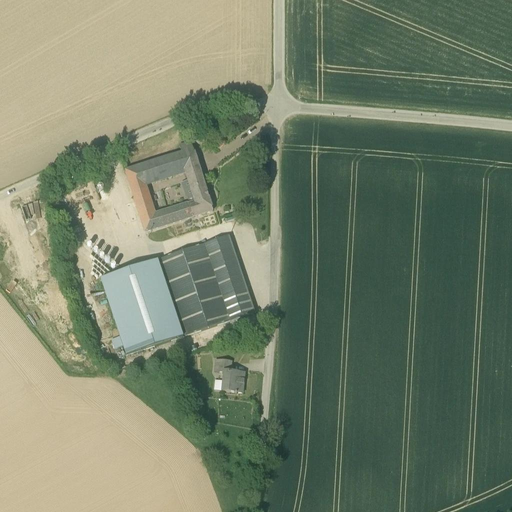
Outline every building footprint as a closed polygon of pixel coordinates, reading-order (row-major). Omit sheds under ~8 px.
[(222,148),(226,145),(221,137),(217,140),(222,148)] [(126,172),(146,233),(192,219),(213,212),(199,170),(191,143),(179,147),(182,154),(162,160),(126,172)] [(67,230),(76,229),(74,217),(65,219),(67,230)] [(205,246),(208,254),(231,246),(228,238),(205,246)] [(230,322),(222,299),(246,291),(231,246),(208,254),(205,246),(204,246),(160,261),(159,258),(152,260),(153,263),(154,267),(160,265),(184,338),(230,322)] [(37,254),(24,258),(28,270),(40,266),(37,254)] [(154,267),(153,263),(100,280),(126,357),(184,338),(160,265),(154,267)] [(222,299),(230,322),(254,314),(246,291),(222,299)] [(223,373),(222,382),(215,382),(214,391),(221,392),(242,394),(244,374),(230,373),(231,363),(215,361),(214,372),(223,373)]
